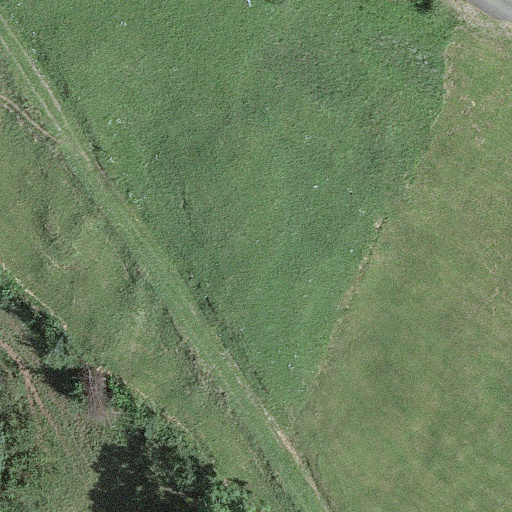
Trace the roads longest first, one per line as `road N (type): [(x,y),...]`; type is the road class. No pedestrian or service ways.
road 1 (track): [(81,146),(323,511)]
road 2 (track): [(0,23),(81,146)]
